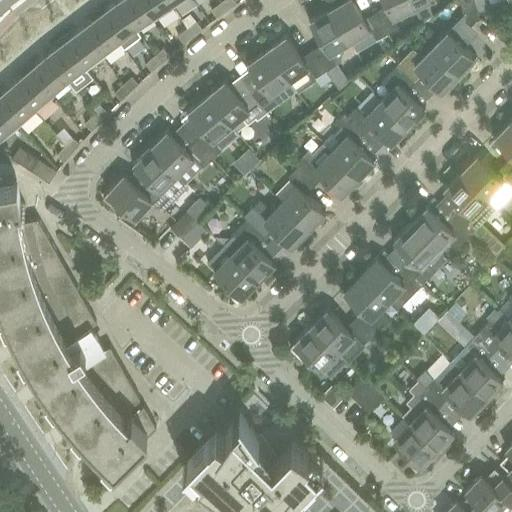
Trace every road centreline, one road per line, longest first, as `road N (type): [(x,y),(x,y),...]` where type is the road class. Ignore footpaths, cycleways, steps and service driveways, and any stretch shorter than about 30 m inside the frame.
road 1 (residential): [(250,336),(511,72)]
road 2 (residential): [(282,0),(206,51),(142,110),(73,192)]
road 3 (residential): [(416,502),(275,372),(250,336)]
road 4 (residential): [(250,336),(77,207),(73,192)]
road 5 (residential): [(416,502),(511,412)]
road 6 (tertiary): [(69,511),(0,412)]
